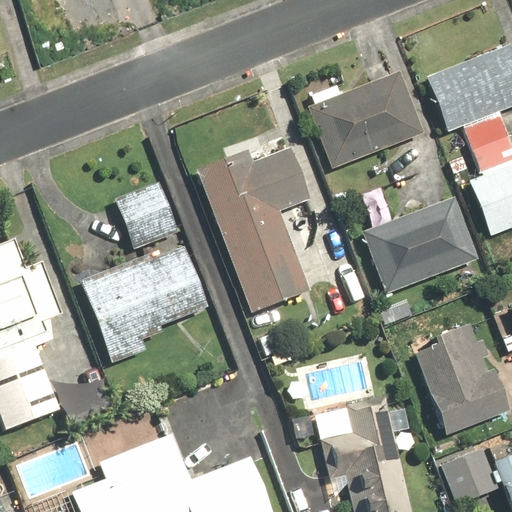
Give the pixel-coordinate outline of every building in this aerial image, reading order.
[(139,5),(136,0),(51,0),(61,18),(67,15),(77,35),(139,5)] [(453,129),(472,177),(457,182),(480,239),(511,226),(511,160),(511,161),(492,113),(511,105),(511,72),(501,44),(416,78),(438,135),(453,129)] [(383,74),(297,110),(324,172),(410,136),(383,74)] [(240,152),(187,170),(241,313),(300,292),(274,220),(317,205),(296,144),(243,162),(240,152)] [(159,181),(116,200),(138,250),(181,231),(159,181)] [(445,199),(352,234),(376,296),(468,261),(445,199)] [(64,410),(40,351),(57,344),(57,320),(67,317),(48,263),(30,269),(20,240),(0,246),(0,409),(9,432),(64,410)] [(179,246),(79,285),(108,361),(142,348),(138,337),(159,329),(157,324),(202,306),(179,246)] [(500,354),(511,349),(511,304),(500,309),(510,334),(495,339),(500,354)] [(495,416),(475,360),(487,356),(481,340),(469,344),(462,324),(402,345),(435,437),(495,416)] [(404,511),(378,401),(305,418),(311,443),(317,442),(326,480),(340,476),(348,511),(404,511)] [(81,511),(289,511),(268,453),(192,481),(177,438),(102,465),(108,481),(75,493),(81,511)] [(496,511),(511,511),(511,451),(478,465),(471,447),(429,464),(446,507),(488,490),(496,511)]
